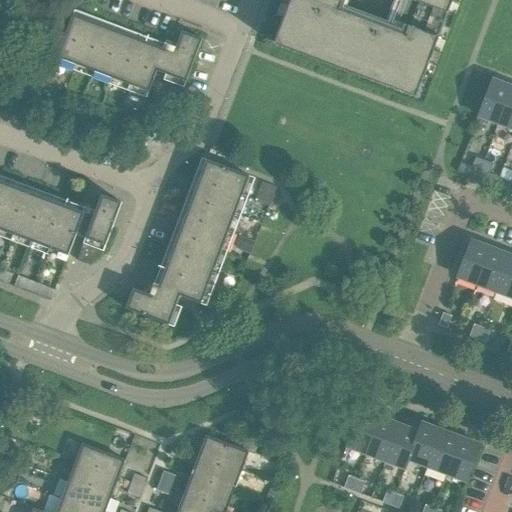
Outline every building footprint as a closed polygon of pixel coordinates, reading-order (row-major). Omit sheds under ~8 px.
[(289,0),(275,39),(417,93),(452,0),(289,0)] [(181,94),(201,40),(181,32),(175,49),(164,45),(163,49),(72,15),(56,58),(148,93),(156,71),(171,77),(167,88),(181,94)] [(498,124),(511,86),(506,83),(505,85),(491,81),(478,116),(498,124)] [(511,129),(511,85),(511,86),(498,124),(511,129)] [(200,304),(249,177),(206,161),(158,287),(153,285),(150,296),(133,289),(125,309),(173,327),(181,308),(175,306),(179,296),(200,304)] [(468,176),(471,168),(460,164),(456,172),(468,176)] [(496,187),(499,179),(488,175),(485,183),(496,187)] [(506,191),(509,183),(499,179),(496,187),(506,191)] [(105,246),(121,203),(101,196),(95,213),(84,209),(82,213),(0,181),(0,230),(68,256),(76,235),(85,239),(77,261),(91,266),(99,244),(105,246)] [(476,285),(490,247),(484,245),(483,247),(470,241),(456,277),(476,285)] [(495,292),(509,256),(496,251),(497,249),(490,247),(476,285),(495,292)] [(511,298),(511,257),(509,256),(495,292),(511,298)] [(0,281),(8,285),(12,275),(0,270),(0,281)] [(32,294),(36,284),(17,277),(13,287),(32,294)] [(51,301),(55,291),(36,284),(32,294),(51,301)] [(446,329),(451,317),(443,313),(438,326),(446,329)] [(477,340),(481,328),(473,325),(469,337),(477,340)] [(485,343),(490,331),(481,328),(477,340),(485,343)] [(366,454),(380,416),(374,414),(373,416),(359,411),(346,447),(366,454)] [(385,461),(398,425),(386,421),(386,419),(380,416),(366,454),(385,461)] [(427,467),(440,431),(427,426),(428,424),(421,421),(418,431),(407,460),(408,460),(427,467)] [(407,460),(418,431),(409,427),(408,429),(398,425),(385,461),(405,469),(408,460),(407,460)] [(446,474),(460,436),(454,434),(453,436),(440,431),(427,467),(446,474)] [(241,471),(248,453),(254,455),(254,454),(241,450),(206,436),(198,455),(241,471)] [(466,482),(479,446),(466,441),(466,439),(460,436),(446,474),(466,482)] [(254,454),(258,445),(245,440),(241,450),(254,454)] [(117,480),(125,460),(82,444),(75,463),(117,480)] [(182,460),(185,450),(173,445),(169,455),(182,460)] [(234,489),(241,471),(198,455),(192,473),(234,489)] [(111,498),(117,480),(75,463),(68,481),(111,498)] [(172,486),(176,476),(163,471),(159,481),(172,486)] [(227,508),(234,489),(192,473),(185,492),(227,508)] [(143,489),(147,479),(134,474),(130,484),(143,489)] [(352,491),(356,479),(348,476),(344,488),(352,491)] [(360,495),(364,482),(356,479),(352,491),(360,495)] [(94,511),(105,511),(111,498),(68,481),(61,499),(94,511)] [(168,496),(172,486),(159,481),(155,491),(168,496)] [(139,499),(143,489),(130,484),(127,494),(139,499)] [(390,506),(395,494),(387,491),(382,503),(390,506)] [(183,511),(225,511),(227,508),(185,492),(178,510),(183,511)] [(398,509),(403,497),(395,494),(390,506),(398,509)] [(94,511),(61,499),(56,511),(94,511)]
